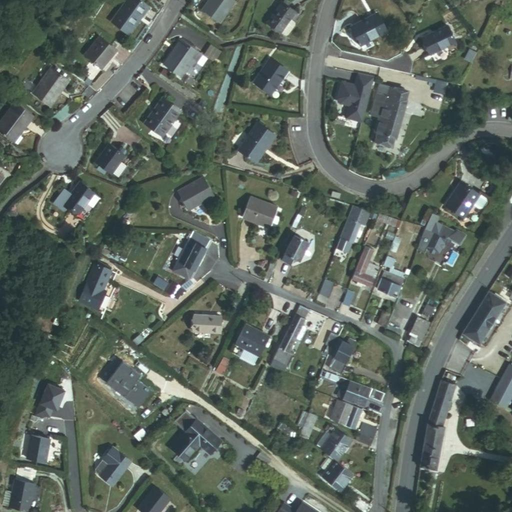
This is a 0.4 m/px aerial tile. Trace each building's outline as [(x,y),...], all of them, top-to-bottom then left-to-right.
[(128,0),(114,22),(130,34),(151,4),(145,0),(128,0)] [(209,0),(204,7),(220,20),(236,0),(209,0)] [(266,22),(279,32),(289,20),(295,12),(282,2),(266,22)] [(363,46),(388,33),(379,15),(354,27),(363,46)] [(289,20),(279,32),(283,35),(286,36),(293,26),(293,24),(289,20)] [(434,57),(461,46),(455,31),(428,42),(434,57)] [(87,54),(104,68),(119,49),(102,36),(87,54)] [(165,63),(183,75),(201,50),(183,37),(165,63)] [(224,48),(213,41),(207,51),(218,58),(224,48)] [(255,79),(272,91),(288,68),(270,56),(255,79)] [(37,95),(54,107),(73,81),(56,69),(37,95)] [(376,76),(360,72),(358,81),(360,81),(359,85),(358,84),(342,81),(338,101),(351,104),(348,116),(364,120),(376,76)] [(91,84),(86,81),(80,90),(85,93),(91,84)] [(399,137),(394,135),(403,97),(409,98),(411,90),(382,83),(374,115),(383,117),(379,132),(381,133),(379,141),(397,146),(399,137)] [(100,91),(91,84),(85,93),(93,99),(100,91)] [(148,121),(166,135),(184,109),(167,96),(148,121)] [(394,135),(399,137),(409,98),(403,97),(394,135)] [(22,130),(26,132),(39,116),(19,100),(0,124),(0,129),(14,140),(22,130)] [(266,145),(268,146),(278,132),(260,120),(241,148),(257,159),(266,145)] [(121,149),(112,143),(98,162),(113,173),(115,171),(122,161),(127,154),(126,154),(121,149)] [(122,161),(115,171),(121,176),(128,166),(122,161)] [(175,189),(183,207),(197,201),(197,203),(211,196),(203,176),(175,189)] [(72,203),(84,211),(98,191),(85,181),(76,193),(68,187),(58,202),(67,208),(72,203)] [(445,206),(465,218),(474,203),(480,193),(461,181),(445,206)] [(486,196),(480,193),(474,203),(480,207),(482,206),(487,199),(486,196)] [(248,214),(274,224),(281,205),(254,195),(248,214)] [(357,237),(366,214),(355,210),(357,206),(352,205),(339,238),(341,239),(338,247),(345,250),(348,241),(351,243),(354,236),(357,237)] [(422,244),(439,250),(444,238),(427,231),(422,244)] [(183,271),(193,275),(208,240),(193,233),(180,263),(185,265),(183,271)] [(292,257),(297,259),(306,241),(293,234),(281,260),(288,264),(292,257)] [(370,279),(371,279),(377,266),(366,262),(372,247),(366,244),(351,279),(367,286),(370,279)] [(103,283),(105,284),(113,268),(102,263),(84,300),(99,307),(107,291),(100,288),(103,283)] [(192,280),(179,272),(172,284),(185,292),(192,280)] [(403,290),(397,288),(399,284),(394,282),(396,278),(383,272),(376,289),(399,299),(403,290)] [(323,295),(333,299),(338,287),(328,283),(323,295)] [(469,332),(488,343),(511,301),(493,290),(469,332)] [(348,306),(354,308),(359,296),(353,293),(348,306)] [(295,337),(299,339),(304,328),(301,326),(307,311),(297,306),(271,363),(285,370),(292,354),(289,352),(295,337)] [(382,323),(390,326),(394,314),(387,311),(382,323)] [(191,331),(218,334),(220,318),(193,315),(191,331)] [(407,343),(420,347),(428,321),(415,317),(407,343)] [(234,345),(259,357),(268,337),(243,326),(234,345)] [(338,336),(330,333),(325,345),(333,348),(338,336)] [(349,362),(347,361),(355,343),(344,338),(343,340),(341,339),(342,337),(338,336),(333,348),(330,355),(336,357),(332,368),(344,373),(349,362)] [(222,375),(230,360),(223,356),(214,371),(222,375)] [(338,376),(326,371),(323,378),(336,382),(338,376)] [(511,407),(511,373),(497,398),(511,407)] [(340,396),(346,398),(353,379),(348,377),(340,396)] [(350,401),(365,407),(373,386),(353,379),(346,398),(351,400),(350,401)] [(420,466),(436,469),(445,425),(442,425),(455,385),(440,380),(426,427),(420,466)] [(371,394),(384,399),(386,391),(374,387),(371,394)] [(70,396),(53,390),(43,420),(57,422),(59,414),(63,416),(70,396)] [(338,422),(357,429),(365,409),(346,402),(338,422)] [(216,457),(228,444),(193,412),(181,425),(193,436),(179,451),(192,463),(206,448),(216,457)] [(307,434),(314,440),(322,419),(314,416),(307,434)] [(380,430),(365,424),(361,434),(376,440),(380,430)] [(348,454),(346,452),(352,441),(335,432),(332,437),(337,440),(331,450),(345,459),(348,454)] [(376,440),(361,434),(358,442),(373,448),(376,440)] [(34,460),(53,464),(57,440),(38,437),(34,460)] [(106,478),(117,487),(136,463),(119,449),(109,461),(110,462),(115,466),(106,478)] [(347,488),(358,474),(338,458),(332,465),(337,469),(331,476),(347,488)] [(106,478),(115,466),(110,462),(102,471),(102,474),(106,478)] [(18,509),(31,511),(36,511),(42,485),(23,482),(18,509)] [(144,509),(148,511),(166,511),(175,500),(160,489),(144,509)] [(365,511),(366,511),(372,505),(358,495),(353,502),(365,511)] [(319,511),(305,503),(299,511),(287,504),(282,511),(319,511)]
